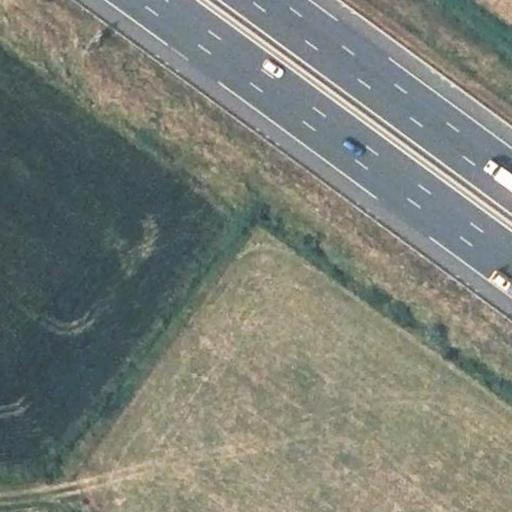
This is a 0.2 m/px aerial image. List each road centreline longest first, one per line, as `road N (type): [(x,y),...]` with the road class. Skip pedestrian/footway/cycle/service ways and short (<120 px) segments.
road 1 (motorway): [(154,0),(511,265)]
road 2 (motorway): [(511,172),(276,0)]
